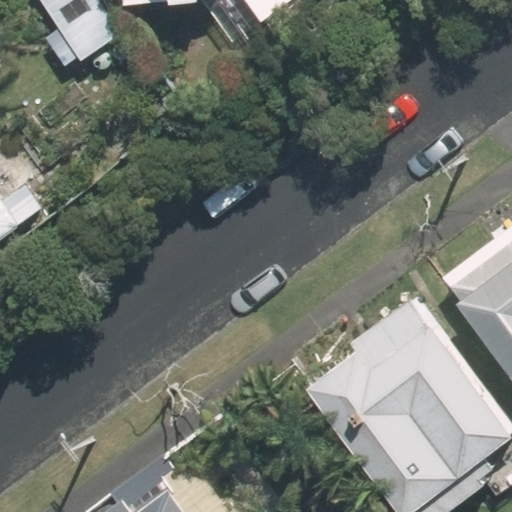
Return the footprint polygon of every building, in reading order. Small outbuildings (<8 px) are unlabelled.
[(149,29),(126,0),(62,0),(74,15),(48,34),(83,79),(149,29)] [(219,0),(254,41),(301,0),(219,0)] [(22,179),(0,151),(0,241),(57,197),(35,169),(22,179)] [(511,243),(465,276),(511,342),(511,243)] [(331,362),(436,508),(511,453),(511,390),(437,286),(331,362)] [(177,511),(159,487),(123,511),(177,511)]
